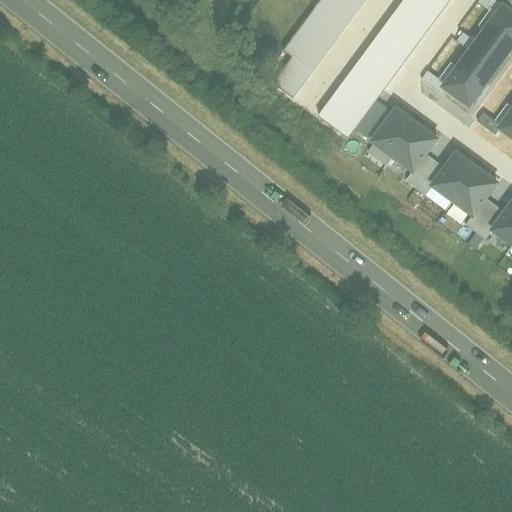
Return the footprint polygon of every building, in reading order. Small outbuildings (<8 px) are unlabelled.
[(367,0),(321,0),(283,51),(293,59),(274,83),(293,97),(367,0)] [(450,0),(402,0),(317,116),(349,139),(450,0)] [(511,13),(504,8),(490,28),(511,44),(511,13)] [(511,51),(511,44),(490,28),(475,48),(500,67),(511,51)] [(500,67),(475,48),(460,69),(485,87),(500,67)] [(485,87),(460,69),(445,89),(470,108),(485,87)] [(418,126),(398,111),(374,143),(394,158),(418,126)] [(511,115),(501,130),(511,138),(511,115)] [(438,141),(418,126),(394,158),(414,173),(438,141)] [(478,170),(457,155),(433,187),(454,202),(478,170)] [(498,185),(478,170),(454,202),(474,217),(498,185)] [(511,206),(494,232),(511,245),(511,206)]
